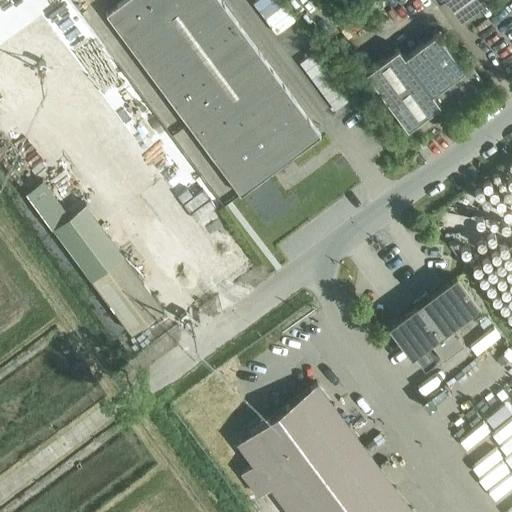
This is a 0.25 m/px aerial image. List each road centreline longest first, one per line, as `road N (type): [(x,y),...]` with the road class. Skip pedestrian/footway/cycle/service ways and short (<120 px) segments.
road 1 (residential): [(511,113),(143,381)]
road 2 (unknown): [(314,257),(319,310),(462,511)]
